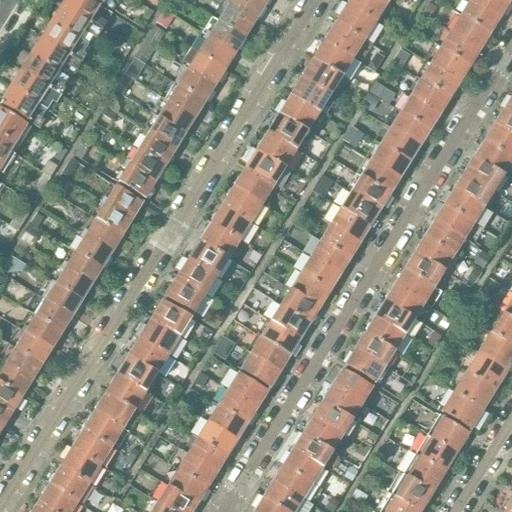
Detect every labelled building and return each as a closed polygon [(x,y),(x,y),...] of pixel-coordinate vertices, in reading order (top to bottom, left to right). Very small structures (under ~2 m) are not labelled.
[(62,7),(101,31),(106,24),(96,18),(93,16),(98,7),(87,0),(66,0),(65,3),(62,7)] [(225,0),(222,4),(251,22),(261,6),(250,0),(229,0),(228,2),(225,0)] [(346,4),(345,5),(374,24),(385,6),(376,0),(345,0),(345,1),(346,4)] [(502,0),(468,0),(468,1),(498,19),(501,14),(504,14),(507,8),(507,5),(508,3),(502,0)] [(468,1),(458,17),(488,36),(489,34),(492,33),(495,27),(495,25),(498,19),(468,1)] [(223,10),(215,22),(241,38),(251,22),(222,4),(219,8),(223,10)] [(338,16),(333,24),(363,42),(374,24),(345,5),(344,7),(341,8),(337,13),(338,16)] [(429,5),(423,15),(429,18),(434,9),(429,5)] [(62,7),(52,24),(79,40),(84,32),(96,39),(101,31),(62,7)] [(174,16),(165,11),(154,29),(164,35),(165,33),(164,33),(174,16)] [(458,17),(448,33),(478,52),(481,47),(484,46),(487,40),(487,37),(488,36),(458,17)] [(204,32),(202,36),(231,55),(241,38),(215,22),(208,34),(204,32)] [(52,24),(42,40),(80,64),(85,56),(73,49),(79,40),(52,24)] [(323,40),(322,42),(351,60),(363,42),(333,24),(329,31),(326,32),(322,37),(323,40)] [(154,29),(144,45),(154,51),(164,35),(154,29)] [(448,33),(438,49),(468,68),(469,66),(472,65),(475,60),(475,57),(478,52),(448,33)] [(221,71),(231,55),(202,36),(199,40),(203,42),(196,53),(195,54),(221,71)] [(42,40),(31,57),(58,73),(64,64),(76,72),(80,64),(42,40)] [(315,53),(311,60),(340,79),(351,60),(322,42),(321,44),(318,44),(315,50),(315,53)] [(142,63),(145,65),(154,51),(144,45),(134,60),(141,65),(142,63)] [(438,49),(428,65),(458,84),(461,79),(464,78),(467,72),(467,69),(468,68),(438,49)] [(211,87),(221,71),(195,54),(196,53),(190,50),(182,63),(184,64),(182,68),(211,87)] [(31,57),(21,73),(60,97),(64,90),(52,82),(58,73),(31,57)] [(125,75),(132,79),(141,65),(134,60),(125,75)] [(300,77),(299,78),(329,97),(340,79),(311,60),(306,68),(303,68),(300,74),(300,77)] [(112,61),(102,77),(112,82),(121,66),(112,61)] [(428,65),(418,82),(448,100),(449,98),(452,97),(455,92),(455,89),(458,84),(428,65)] [(183,75),(175,87),(201,103),(211,87),(182,68),(179,72),(183,75)] [(21,73),(11,89),(38,106),(46,111),(51,102),(55,104),(60,97),(21,73)] [(124,76),(115,91),(122,96),(131,80),(124,76)] [(293,89),(288,97),(317,115),(329,97),(299,78),(298,80),(296,81),(292,86),(293,89)] [(447,101),(448,100),(418,82),(408,98),(438,116),(441,111),(444,110),(448,104),(447,101)] [(165,96),(162,100),(191,119),(201,103),(175,87),(168,98),(165,96)] [(11,89),(11,90),(9,92),(6,92),(3,97),(5,100),(1,106),(39,130),(44,122),(32,115),(38,106),(11,89)] [(118,109),(125,98),(122,96),(115,91),(107,103),(118,109)] [(511,116),(511,95),(509,100),(507,101),(503,107),(504,109),(503,111),(511,116)] [(278,113),(277,115),(306,133),(317,115),(288,97),(283,104),(281,105),(277,110),(278,113)] [(408,98),(398,114),(428,132),(429,130),(432,130),(435,124),(435,121),(438,116),(408,98)] [(163,107),(155,119),(181,135),(191,119),(162,100),(159,105),(163,107)] [(104,108),(100,115),(112,122),(116,115),(104,108)] [(0,148),(10,155),(27,127),(0,110),(0,148)] [(511,138),(511,116),(503,111),(502,113),(499,114),(495,119),(496,122),(493,127),(511,138)] [(398,114),(388,130),(418,148),(421,143),(424,142),(428,136),(427,134),(428,132),(398,114)] [(270,126),(265,133),(295,152),(306,133),(277,115),(276,117),(273,117),(269,123),(270,126)] [(145,128),(142,133),(171,151),(181,135),(155,119),(148,131),(145,128)] [(94,125),(90,132),(101,139),(105,132),(104,131),(94,125)] [(511,161),(511,138),(493,127),(490,132),(487,133),(483,139),(484,141),(483,143),(511,161)] [(351,129),(345,139),(356,146),(362,136),(351,129)] [(388,130),(378,146),(408,164),(409,162),(412,162),(416,156),(415,153),(418,148),(388,130)] [(143,139),(135,151),(161,167),(171,151),(142,133),(140,137),(143,139)] [(284,170),(295,152),(265,133),(261,141),(258,141),(254,147),(255,150),(254,151),(284,170)] [(83,142),(74,156),(81,161),(90,147),(83,142)] [(503,177),(511,162),(511,161),(483,143),(482,145),(479,145),(476,151),(476,154),(473,159),(503,177)] [(378,146),(368,162),(398,180),(401,175),(404,174),(408,169),(407,166),(408,164),(378,146)] [(0,170),(10,155),(0,148),(0,170)] [(125,161),(122,165),(151,183),(161,167),(135,151),(128,163),(125,161)] [(272,188),(284,170),(254,151),(253,153),(250,154),(247,159),(247,162),(243,170),(272,188)] [(78,164),(71,159),(60,177),(67,182),(77,188),(81,182),(71,176),(78,164)] [(493,193),(503,177),(473,159),(470,164),(467,165),(464,171),(464,173),(463,175),(493,193)] [(43,175),(50,180),(58,167),(48,161),(41,173),(43,175)] [(368,162),(358,178),(388,196),(389,195),(392,194),(396,188),(395,185),(398,180),(368,162)] [(115,184),(128,191),(141,200),(151,183),(122,165),(120,169),(123,171),(115,184)] [(261,207),(272,188),(243,170),(238,177),(235,178),(232,183),(232,186),(231,188),(261,207)] [(28,201),(35,206),(50,180),(43,175),(37,185),(33,190),(34,191),(28,201)] [(483,209),(493,193),(463,175),(462,177),(459,177),(456,183),(457,186),(453,191),(483,209)] [(61,192),(67,182),(60,177),(53,187),(61,192)] [(358,178),(349,194),(378,212),(381,207),(384,207),(388,201),(387,198),(388,196),(358,178)] [(113,187),(105,199),(105,200),(102,198),(99,202),(128,220),(139,203),(113,187)] [(225,199),(220,206),(250,225),(261,207),(231,188),(230,190),(228,190),(224,196),(225,199)] [(473,225),(483,209),(453,191),(450,196),(447,197),(444,203),(444,205),(443,207),(473,225)] [(349,194),(339,210),(368,228),(369,227),(372,226),(376,220),(375,217),(378,212),(349,194)] [(118,236),(128,220),(99,202),(97,206),(100,208),(93,220),(118,236)] [(23,204),(9,227),(19,233),(32,210),(23,204)] [(210,223),(209,225),(238,243),(250,225),(220,206),(215,214),(213,214),(209,220),(210,223)] [(463,241),(473,225),(443,207),(442,209),(440,209),(436,215),(437,218),(434,223),(463,241)] [(367,230),(368,228),(339,210),(329,226),(358,244),(361,239),(364,239),(368,233),(367,230)] [(44,219),(37,214),(30,225),(37,229),(44,219)] [(108,252),(118,236),(93,220),(85,232),(82,230),(79,234),(108,252)] [(453,257),(463,241),(434,223),(431,228),(428,229),(424,234),(425,237),(424,239),(453,257)] [(47,235),(37,229),(30,225),(20,241),(27,246),(28,245),(37,251),(47,235)] [(202,235),(197,243),(227,261),(238,243),(209,225),(208,226),(205,227),(201,233),(202,235)] [(329,226),(319,242),(348,260),(349,259),(352,258),(356,252),(355,250),(358,244),(329,226)] [(98,268),(108,252),(79,234),(77,238),(80,240),(73,252),(98,268)] [(443,273),(453,257),(424,239),(423,241),(420,241),(416,247),(417,250),(414,255),(443,273)] [(13,252),(21,256),(27,246),(20,241),(13,252)] [(9,247),(0,242),(0,258),(1,259),(9,247)] [(319,242),(309,258),(338,277),(342,271),(344,271),(348,265),(347,262),(348,260),(319,242)] [(187,259),(186,261),(216,280),(227,261),(197,243),(193,250),(190,251),(187,257),(187,259)] [(88,284),(98,268),(73,252),(65,264),(62,262),(59,266),(88,284)] [(481,253),(474,264),(483,270),(490,258),(481,253)] [(434,289),(443,273),(414,255),(411,260),(408,261),(404,266),(405,269),(404,271),(434,289)] [(10,258),(3,269),(10,273),(17,262),(10,258)] [(309,258),(299,274),(328,293),(330,291),(332,290),(336,284),(335,282),(338,277),(309,258)] [(204,298),(216,280),(186,261),(185,263),(182,263),(179,269),(179,272),(175,279),(204,298)] [(78,300),(88,284),(59,266),(57,270),(60,272),(52,284),(78,300)] [(473,270),(467,279),(473,283),(479,274),(473,270)] [(424,305),(434,289),(404,271),(403,272),(400,273),(397,279),(397,282),(394,287),(424,305)] [(299,274),(289,291),(319,309),(322,304),(324,303),(328,297),(327,294),(328,293),(299,274)] [(163,298),(176,306),(193,317),(204,298),(175,279),(170,287),(167,287),(164,294),(164,296),(163,298)] [(68,316),(78,300),(52,284),(45,296),(42,294),(39,298),(68,316)] [(414,321),(424,305),(394,287),(391,292),(388,292),(385,298),(385,301),(384,303),(414,321)] [(456,290),(450,299),(460,305),(466,296),(456,290)] [(289,291),(279,307),(309,325),(310,323),(312,322),(316,317),(315,314),(319,309),(289,291)] [(511,297),(501,315),(511,322),(511,297)] [(58,332),(68,316),(39,298),(37,302),(40,304),(33,316),(58,332)] [(149,321),(178,339),(190,320),(161,301),(160,303),(157,304),(153,311),(154,313),(149,321)] [(404,337),(414,321),(384,303),(383,304),(381,305),(377,311),(378,314),(375,319),(404,337)] [(279,307),(269,323),(299,340),(302,335),(305,335),(308,329),(307,326),(309,325),(279,307)] [(511,322),(501,315),(489,335),(511,349),(511,322)] [(48,349),(58,332),(33,316),(25,328),(22,326),(19,330),(48,349)] [(394,353),(404,337),(375,319),(371,324),(369,324),(365,330),(366,333),(365,335),(394,353)] [(167,358),(178,339),(149,321),(144,328),(142,329),(138,335),(139,338),(138,339),(167,358)] [(269,323),(259,339),(289,357),(290,355),(292,354),(296,348),(296,346),(299,340),(269,323)] [(38,365),(48,349),(19,330),(17,334),(20,336),(13,348),(38,365)] [(434,334),(428,344),(434,348),(440,338),(434,334)] [(365,335),(364,336),(361,337),(357,343),(358,345),(355,351),(384,369),(394,353),(365,335)] [(511,349),(489,335),(477,354),(506,373),(511,365),(511,349)] [(222,338),(212,354),(224,362),(234,346),(222,338)] [(156,376),(167,358),(138,339),(137,341),(134,342),(130,347),(131,350),(126,358),(156,376)] [(288,359),(289,357),(259,339),(249,355),(279,373),(282,368),(285,367),(288,361),(288,359)] [(0,362),(28,381),(38,365),(13,348),(5,360),(2,358),(0,360),(0,362)] [(384,369),(355,351),(352,356),(349,356),(345,363),(345,366),(344,367),(374,386),(384,369)] [(477,354),(464,374),(494,392),(498,385),(502,384),(506,377),(505,374),(506,373),(477,354)] [(239,371),(252,380),(268,390),(269,388),(272,387),(276,381),(276,378),(279,373),(249,355),(239,371)] [(144,395),(156,376),(126,358),(122,365),(119,366),(115,371),(116,374),(115,376),(144,395)] [(0,385),(18,397),(28,381),(0,362),(0,385)] [(362,405),(372,389),(342,371),(341,372),(339,373),(335,380),(335,382),(332,387),(362,405)] [(199,374),(194,384),(202,389),(208,379),(199,374)] [(464,374),(452,393),(482,412),(486,404),(489,404),(494,396),(493,393),(494,392),(464,374)] [(266,393),(253,385),(236,375),(226,391),(256,410),(259,404),(262,404),(266,398),(265,395),(266,393)] [(133,413),(144,395),(115,376),(114,378),(111,378),(108,384),(108,387),(103,394),(133,413)] [(0,407),(8,413),(18,397),(0,385),(0,407)] [(352,421),(362,405),(332,387),(329,392),(326,393),(323,399),(323,402),(322,403),(352,421)] [(226,391),(217,407),(247,425),(248,423),(250,422),(253,417),(253,415),(256,410),(226,391)] [(482,412),(452,393),(440,413),(469,432),(474,424),(477,424),(482,416),(481,413),(482,412)] [(122,431),(133,413),(103,394),(99,402),(96,402),(93,408),(93,411),(92,413),(122,431)] [(342,437),(352,421),(322,403),(321,405),(318,406),(315,411),(315,414),(312,419),(342,437)] [(0,426),(8,413),(0,407),(0,426)] [(217,407),(207,423),(236,442),(239,437),(242,436),(246,429),(246,426),(247,425),(217,407)] [(110,450),(122,431),(92,413),(91,414),(88,415),(85,421),(85,423),(81,431),(110,450)] [(438,416),(425,436),(455,455),(460,447),(463,447),(467,439),(466,436),(467,435),(438,416)] [(332,453),(342,437),(312,419),(309,424),(306,425),(303,431),(303,434),(302,435),(332,453)] [(207,423),(197,439),(226,458),(227,456),(230,455),(234,450),(233,447),(236,442),(207,423)] [(99,468),(110,450),(81,431),(76,438),(73,439),(70,445),(70,448),(69,449),(99,468)] [(322,469),(332,453),(302,435),(301,437),(299,438),(295,443),(296,446),(293,451),(322,469)] [(425,436),(413,456),(443,475),(447,467),(450,467),(455,459),(454,456),(455,455),(425,436)] [(197,439),(187,455),(216,474),(219,469),(222,468),(226,462),(225,459),(226,458),(197,439)] [(87,486),(99,468),(69,449),(68,451),(66,452),(62,457),(63,460),(58,468),(87,486)] [(312,485),(322,469),(293,451),(289,456),(287,457),(283,463),(284,466),(283,467),(312,485)] [(187,455),(177,472),(206,490),(207,488),(210,487),(214,482),(213,479),(216,474),(187,455)] [(413,456),(401,476),(431,494),(435,487),(438,486),(443,479),(442,476),(443,475),(413,456)] [(303,501),(312,485),(283,467),(282,469),(279,470),(275,475),(276,478),(273,483),(303,501)] [(76,505),(87,486),(58,468),(53,475),(51,476),(47,481),(48,484),(47,486),(76,505)] [(177,472),(167,488),(196,506),(199,501),(202,500),(206,494),(205,491),(206,490),(177,472)] [(401,476),(389,495),(415,511),(419,511),(423,506),(426,506),(431,498),(430,495),(431,494),(401,476)] [(284,511),(296,511),(303,501),(273,483),(270,488),(267,489),(263,495),(264,498),(263,499),(284,511)] [(47,511),(71,511),(76,505),(47,486),(46,488),(43,488),(39,494),(40,497),(35,504),(47,511)] [(167,488),(157,504),(170,511),(193,511),(196,506),(167,488)] [(366,497),(355,491),(351,498),(362,504),(366,497)] [(415,511),(389,495),(378,511),(415,511)] [(284,511),(263,499),(262,501),(259,502),(256,507),(256,510),(255,511),(284,511)] [(331,500),(325,509),(329,511),(332,511),(338,504),(331,500)]
